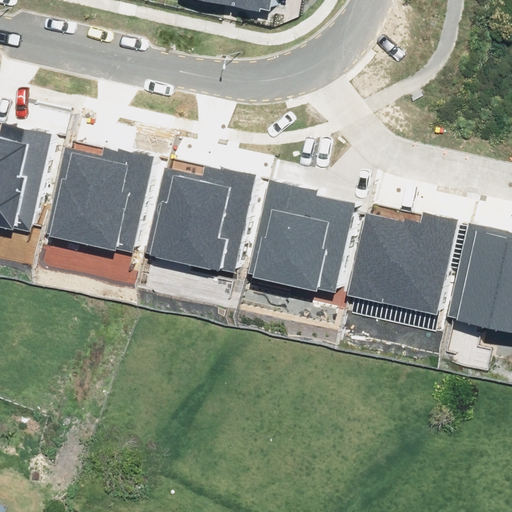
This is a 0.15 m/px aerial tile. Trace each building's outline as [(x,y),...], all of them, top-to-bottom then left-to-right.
[(0,224),(29,231),(50,133),(1,123),(0,128),(0,224)] [(134,253),(155,156),(119,148),(118,152),(107,150),(105,159),(65,150),(47,234),(134,253)] [(234,274),(256,173),(220,165),(219,169),(205,166),(203,174),(163,165),(144,254),(234,274)] [(318,187),(268,176),(245,275),(335,296),(356,204),(316,194),(318,187)] [(403,222),(365,214),(349,293),(436,312),(456,218),(422,211),(419,221),(404,218),(403,222)] [(511,235),(464,225),(445,316),(511,330),(511,235)]
